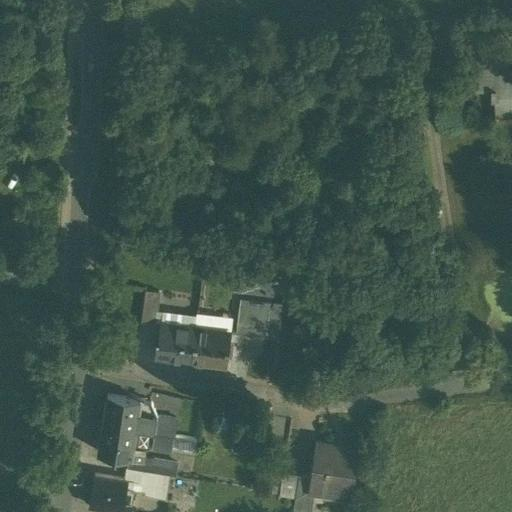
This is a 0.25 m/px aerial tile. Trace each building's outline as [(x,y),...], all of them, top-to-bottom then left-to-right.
[(511,74),(506,75),(506,53),(470,54),(471,88),(491,88),(491,97),(494,97),(494,114),(511,113),(511,74)] [(158,289),(145,288),(141,318),(155,320),(158,289)] [(240,297),(236,330),(278,335),(282,303),(240,297)] [(195,324),(160,320),(158,334),(156,333),(154,353),(190,358),(195,324)] [(231,329),(195,324),(190,358),(226,362),(231,329)] [(140,398),(108,393),(103,421),(135,427),(140,398)] [(140,398),(135,427),(154,430),(157,413),(151,401),(140,398)] [(177,417),(157,413),(154,430),(174,433),(177,417)] [(135,427),(103,421),(99,451),(129,456),(131,456),(135,427)] [(135,427),(131,456),(144,458),(144,456),(145,448),(152,445),(154,430),(135,427)] [(174,433),(154,430),(152,445),(171,449),(174,433)] [(174,433),(171,449),(196,453),(198,437),(174,433)] [(359,444),(315,438),(310,473),(308,487),(314,488),(351,494),(359,444)] [(131,456),(129,456),(127,466),(171,473),(176,474),(178,462),(144,456),(144,458),(131,456)] [(125,478),(95,473),(90,505),(128,511),(129,511),(133,488),(145,490),(145,494),(166,498),(171,473),(127,466),(125,478)] [(310,473),(282,469),(279,491),(295,493),(293,505),(312,508),(314,488),(308,487),(310,473)]
